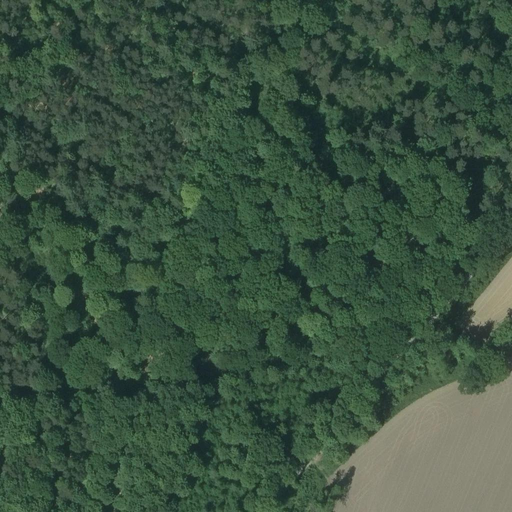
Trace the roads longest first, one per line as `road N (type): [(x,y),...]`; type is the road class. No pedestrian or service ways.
road 1 (track): [(108,387),(299,0)]
road 2 (track): [(0,400),(407,351)]
road 3 (unclassified): [(511,227),(259,511)]
